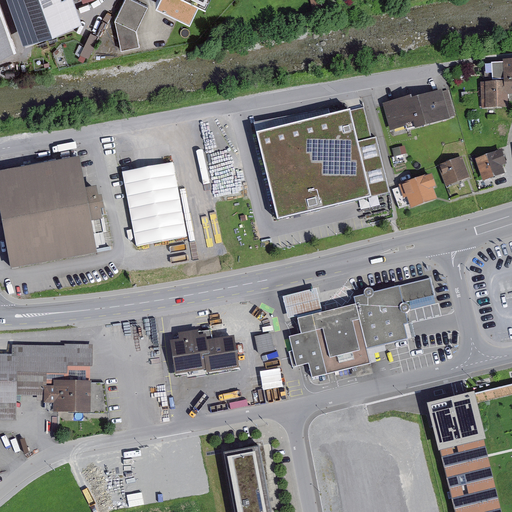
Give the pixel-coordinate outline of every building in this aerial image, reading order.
[(24,0),(34,26),(69,14),(63,0),(24,0)] [(126,0),(117,21),(123,50),(142,46),(138,29),(149,6),(136,0),(126,0)] [(158,0),(155,7),(189,23),(198,4),(206,8),(209,0),(158,0)] [(0,6),(0,54),(15,49),(0,6)] [(92,28),(83,51),(92,54),(101,31),(92,28)] [(504,78),(479,80),(481,108),(509,107),(509,93),(511,93),(511,57),(504,58),(504,61),(492,61),(493,78),(504,77),(504,78)] [(410,97),(384,105),(391,129),(407,125),(408,128),(416,126),(416,128),(455,116),(448,90),(442,92),(442,91),(411,100),(410,97)] [(329,110),(256,127),(278,219),(390,192),(376,136),(371,137),(359,140),(351,109),(350,104),(329,110)] [(364,106),(351,109),(359,140),(371,137),(364,106)] [(329,107),(254,120),(256,127),(329,110),(329,107)] [(405,145),(392,148),(394,156),(407,153),(405,145)] [(502,147),(475,157),(483,180),(505,172),(502,164),(507,162),(502,147)] [(81,153),(0,167),(0,206),(11,265),(97,249),(91,218),(102,216),(100,206),(105,205),(102,191),(98,192),(96,182),(87,183),(81,153)] [(462,155),(438,164),(446,186),(470,177),(462,155)] [(190,237),(177,159),(125,168),(138,246),(190,237)] [(426,173),(398,183),(399,186),(403,197),(407,196),(410,203),(411,207),(438,197),(433,185),(436,184),(432,172),(426,174),(426,173)] [(403,197),(399,186),(392,189),(399,207),(410,203),(407,196),(403,197)] [(322,309),(297,315),(301,332),(289,335),(293,350),(289,351),(293,367),(309,363),(312,378),(371,363),(367,347),(407,337),(404,322),(409,321),(406,310),(408,309),(410,307),(410,304),(408,302),(406,301),(435,294),(431,277),(400,285),(399,283),(374,290),(372,286),(368,286),(364,289),(364,292),(354,295),(355,301),(322,309)] [(297,315),(322,309),(317,286),(283,295),(288,317),(297,315)] [(180,337),(170,339),(174,363),(173,363),(175,376),(187,374),(188,378),(240,369),(234,333),(212,337),(211,328),(199,330),(199,328),(179,331),(180,337)] [(271,332),(255,335),(259,354),(275,351),(271,332)] [(0,419),(16,420),(17,394),(37,395),(37,400),(44,399),(44,401),(45,401),(45,409),(53,409),(53,410),(69,409),(69,412),(109,414),(105,382),(91,382),(91,379),(90,379),(90,365),(93,365),(93,344),(65,343),(65,345),(12,344),(12,353),(0,352),(0,419)] [(280,368),(260,370),(263,389),(283,386),(280,368)] [(511,511),(511,387),(430,405),(454,511),(511,511)] [(272,511),(260,442),(224,449),(235,511),(272,511)]
